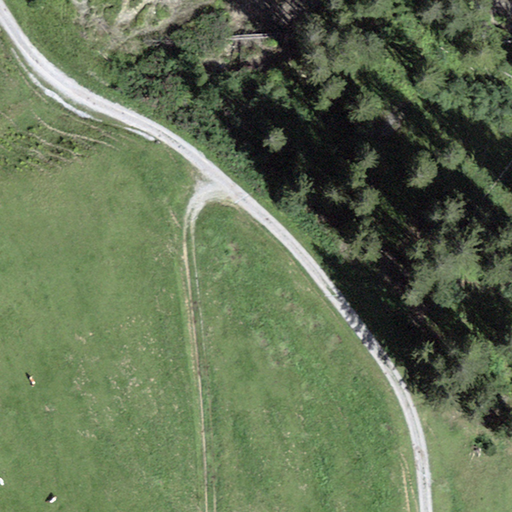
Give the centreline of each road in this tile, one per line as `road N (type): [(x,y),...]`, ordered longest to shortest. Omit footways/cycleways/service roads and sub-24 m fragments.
road 1 (track): [(0,8),(47,74),(169,138),(263,216),(321,279),(412,413),(425,511)]
road 2 (track): [(211,511),(187,233),(200,196),(227,186)]
